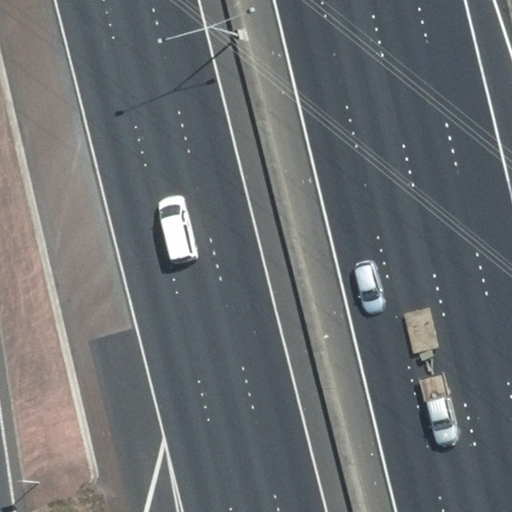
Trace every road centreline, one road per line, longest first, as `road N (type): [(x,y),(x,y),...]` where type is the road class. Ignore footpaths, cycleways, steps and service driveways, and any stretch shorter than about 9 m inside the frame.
road 1 (motorway): [(280,511),(152,0)]
road 2 (motorway): [(320,0),(443,511)]
